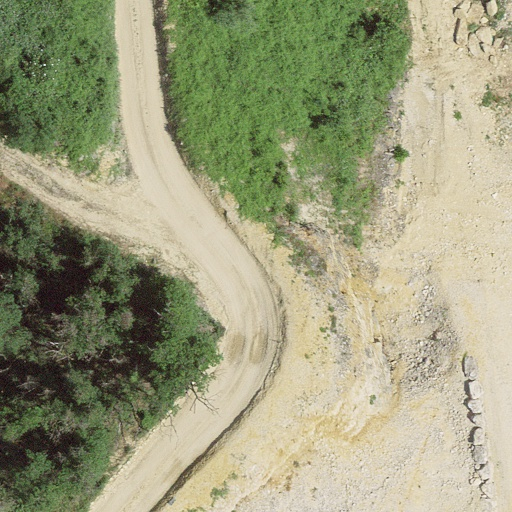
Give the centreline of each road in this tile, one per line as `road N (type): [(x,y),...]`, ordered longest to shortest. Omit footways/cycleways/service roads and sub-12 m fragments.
road 1 (track): [(162,511),(300,366),(0,175)]
road 2 (track): [(300,366),(163,201),(122,0)]
road 3 (track): [(511,216),(449,0)]
